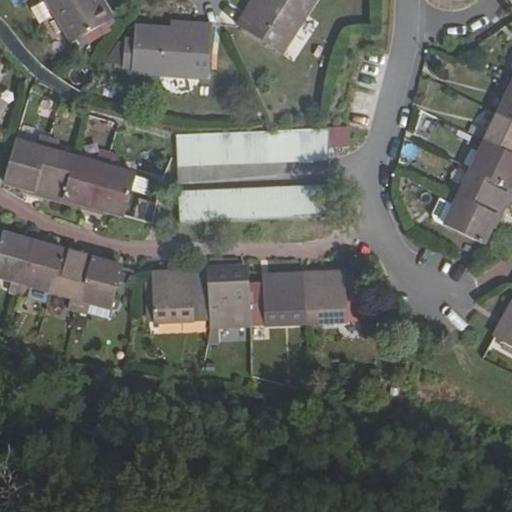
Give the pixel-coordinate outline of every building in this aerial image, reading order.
[(40,0),(73,56),(111,34),(91,0),(40,0)] [(238,40),(282,68),(322,5),(314,0),(272,0),(252,33),(245,28),(238,40)] [(469,6),(455,6),(455,17),(469,16),(469,6)] [(134,82),(134,87),(208,91),(211,40),(197,39),(197,45),(137,42),(136,57),(128,56),(126,81),(134,82)] [(447,242),(485,260),(511,199),(511,88),(506,86),(498,103),(508,108),(491,145),(481,140),(472,161),(482,166),(465,203),(454,198),(445,217),(456,222),(447,242)] [(341,140),(174,151),(176,181),(325,172),(325,163),(343,162),(341,140)] [(17,159),(6,197),(124,232),(136,193),(113,186),(117,175),(101,170),(97,182),(56,170),(59,159),(41,153),(37,165),(17,159)] [(326,198),(177,206),(178,237),(328,229),(326,198)] [(445,217),(442,216),(435,230),(437,238),(447,242),(456,222),(445,217)] [(119,284),(1,250),(0,254),(0,293),(11,296),(8,308),(27,313),(30,302),(70,313),(67,324),(86,329),(89,318),(108,323),(119,284)] [(209,336),(209,343),(360,337),(358,297),(338,298),(338,290),(266,293),(266,301),(238,302),(237,289),(172,291),(172,299),(154,300),(156,339),(209,336)] [(511,322),(504,337),(511,341),(502,358),(511,363),(511,322)]
